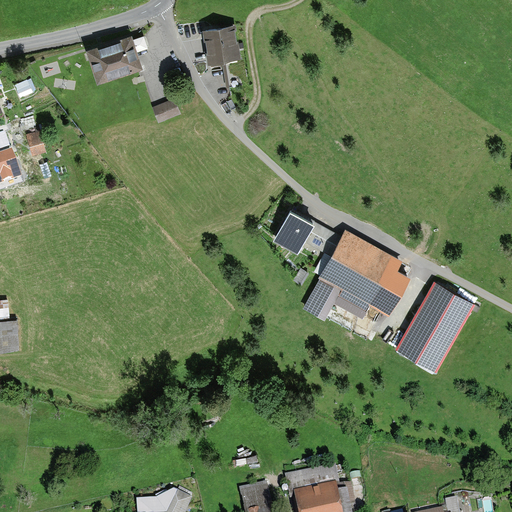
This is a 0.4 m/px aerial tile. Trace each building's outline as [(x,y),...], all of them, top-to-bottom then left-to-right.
[(235,27),(206,31),(210,60),(239,56),(235,27)] [(130,38),(90,50),(99,80),(139,67),(130,38)] [(239,80),(240,71),(230,70),(229,79),(239,80)] [(26,80),(15,85),(19,95),(31,90),(26,80)] [(172,98),(151,106),(156,119),(177,111),(172,98)] [(40,132),(28,135),(33,155),(45,152),(40,132)] [(11,148),(0,152),(0,180),(20,174),(11,148)] [(338,236),(287,209),(272,237),(294,249),(300,238),(323,251),(311,273),(379,310),(405,263),(342,229),(338,236)] [(472,301),(432,279),(394,346),(434,369),(472,301)] [(7,298),(0,298),(0,347),(17,347),(16,317),(8,317),(7,298)] [(289,473),(296,511),(338,511),(330,465),(289,473)] [(246,511),(272,511),(266,481),(241,486),(246,511)] [(184,511),(190,500),(173,492),(162,511),(184,511)]
